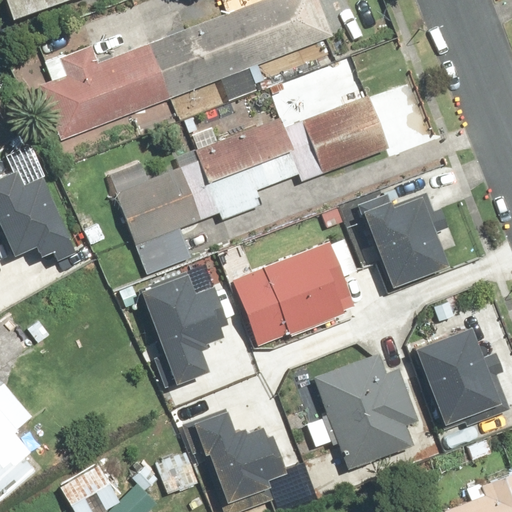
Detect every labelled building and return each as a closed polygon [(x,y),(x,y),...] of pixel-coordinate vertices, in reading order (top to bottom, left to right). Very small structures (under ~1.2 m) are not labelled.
[(0,0),(0,24),(1,26),(80,0),(0,0)] [(33,85),(54,139),(328,37),(313,0),(259,0),(92,63),(86,46),(54,58),(60,75),(33,85)] [(139,162),(103,175),(141,277),(188,259),(176,228),(213,214),(216,221),(256,206),(250,191),(292,175),(296,184),(380,153),(360,98),(278,128),(275,119),(170,158),(173,167),(145,177),(139,162)] [(2,165),(0,166),(0,251),(3,258),(23,249),(28,260),(42,254),(46,262),(64,254),(30,178),(12,186),(2,165)] [(391,199),(369,208),(398,280),(448,260),(423,199),(396,210),(391,199)] [(340,237),(223,281),(248,349),(347,311),(335,278),(353,272),(340,237)] [(182,272),(139,289),(178,391),(223,374),(209,338),(231,330),(212,278),(188,287),(182,272)] [(470,323),(418,343),(450,426),(502,406),(470,323)] [(373,354),(307,377),(320,415),(316,417),(317,419),(303,424),(311,447),(325,442),(326,447),(331,446),(340,471),(406,448),(398,427),(409,423),(390,370),(379,374),(373,354)] [(237,411),(200,425),(228,499),(290,476),(270,423),(245,432),(237,411)] [(0,500),(41,462),(0,417),(0,500)] [(185,448),(154,460),(166,493),(198,481),(185,448)] [(140,458),(127,470),(139,485),(144,491),(158,479),(140,458)] [(90,464),(52,487),(66,511),(97,511),(113,503),(90,464)] [(511,511),(511,472),(475,486),(478,496),(437,511),(511,511)] [(144,491),(139,485),(107,511),(144,511),(155,503),(144,491)]
